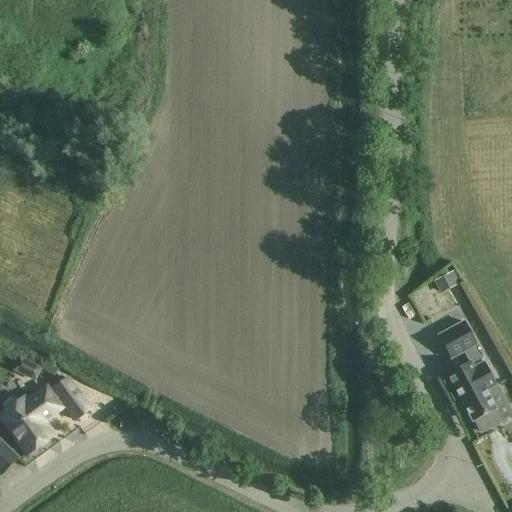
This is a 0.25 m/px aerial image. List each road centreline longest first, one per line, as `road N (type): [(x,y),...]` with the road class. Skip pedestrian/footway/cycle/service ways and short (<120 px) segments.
road 1 (residential): [(465,469),(386,302),(399,0)]
road 2 (residential): [(0,509),(85,450),(132,440),(299,511)]
